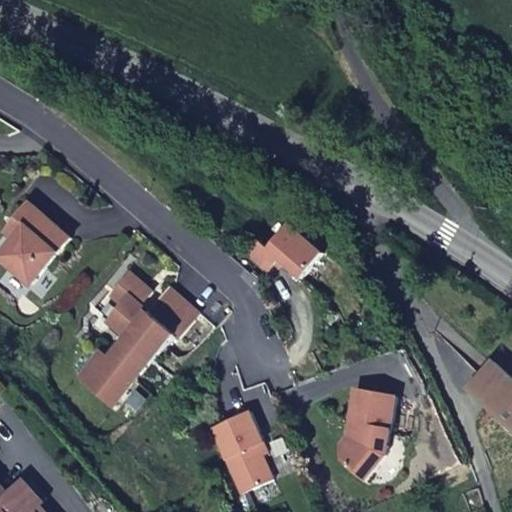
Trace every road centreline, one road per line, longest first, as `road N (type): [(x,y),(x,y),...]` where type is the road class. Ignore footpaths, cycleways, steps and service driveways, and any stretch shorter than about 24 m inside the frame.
road 1 (secondary): [(511,280),(279,137),(0,6)]
road 2 (residential): [(273,371),(238,282),(0,92)]
road 3 (unknown): [(374,192),(392,275),(471,375),(511,497)]
road 4 (unknown): [(345,0),(354,60),(496,226),(511,272)]
